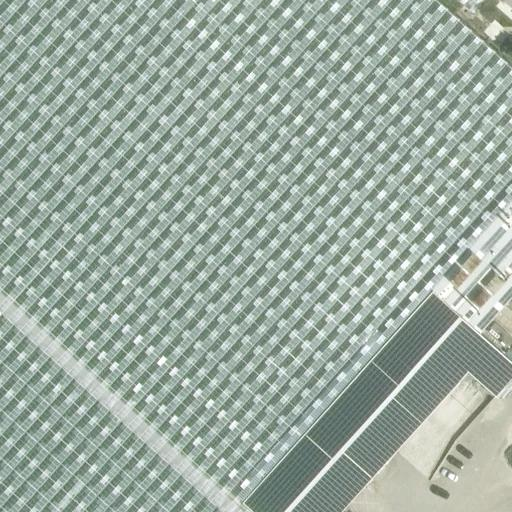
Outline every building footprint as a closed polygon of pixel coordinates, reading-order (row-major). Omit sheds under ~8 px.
[(0,0),(0,511),(253,511),(240,500),(511,197),(511,68),(436,0),(0,0)] [(482,0),(458,0),(472,12),(482,0)] [(511,0),(502,0),(511,8),(511,0)] [(511,197),(240,500),(253,511),(337,511),(466,369),(496,396),(511,377),(511,362),(478,331),(511,293),(511,197)] [(511,337),(494,321),(486,331),(504,348),(511,339),(511,337)]
